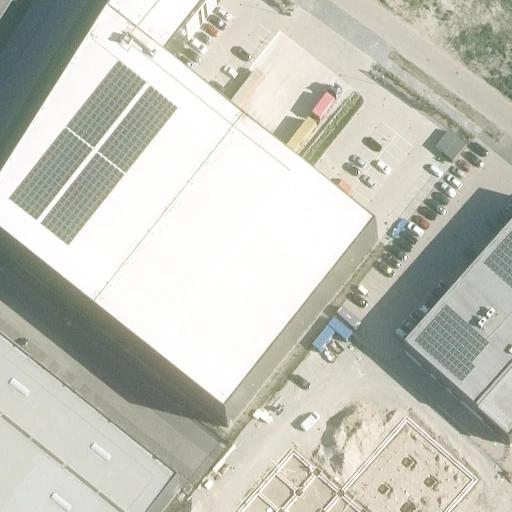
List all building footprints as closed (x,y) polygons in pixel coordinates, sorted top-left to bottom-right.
[(0,248),(227,429),(377,240),(166,72),(217,8),(206,0),(126,0),(0,199),(0,248)] [(511,231),(404,354),(509,447),(511,443),(511,231)] [(0,511),(161,511),(180,490),(0,347),(0,511)] [(405,418),(339,492),(361,511),(447,511),(476,480),(405,418)] [(292,450),(236,511),(361,511),(339,492),(292,450)]
